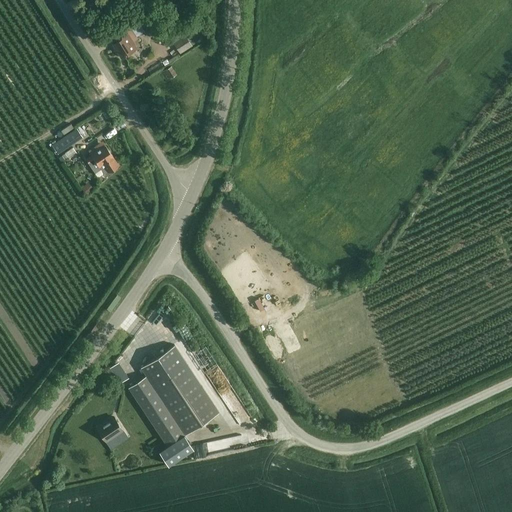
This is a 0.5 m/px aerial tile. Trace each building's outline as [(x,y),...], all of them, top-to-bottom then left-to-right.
[(104,0),(92,0),(91,1),(98,11),(107,4),(104,0)] [(99,12),(87,19),(90,24),(102,17),(99,12)] [(112,44),(121,58),(131,51),(137,47),(128,32),(121,36),(122,38),(112,44)] [(185,35),(173,42),(180,53),(192,46),(185,35)] [(170,66),(162,71),(165,76),(167,75),(174,71),(170,66)] [(60,130),(63,134),(73,128),(70,123),(60,130)] [(58,154),(83,137),(77,128),(52,145),(58,154)] [(181,148),(187,143),(183,137),(177,141),(181,148)] [(118,165),(113,157),(113,156),(101,139),(87,150),(92,155),(86,159),(97,175),(99,176),(104,173),(105,174),(118,165)] [(88,182),(82,188),(88,195),(94,189),(88,182)] [(275,307),(269,294),(268,293),(258,298),(266,312),(275,307)] [(141,367),(146,375),(128,387),(167,446),(218,412),(174,345),(141,367)] [(106,441),(123,430),(114,417),(97,428),(106,441)] [(185,451),(191,448),(185,437),(179,440),(185,451)]
